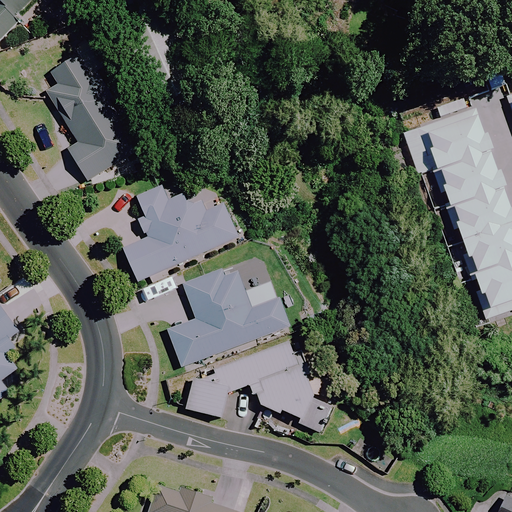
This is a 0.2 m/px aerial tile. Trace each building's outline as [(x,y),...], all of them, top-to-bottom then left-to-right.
[(34,0),(0,0),(0,42),(18,24),(14,21),(34,0)] [(135,159),(82,58),(52,73),(60,87),(48,93),(76,146),(68,151),(86,184),(135,159)] [(436,173),(491,154),(476,111),(421,130),(436,173)] [(448,210),(504,190),(491,154),(436,173),(448,210)] [(167,203),(161,189),(136,200),(145,219),(139,221),(147,240),(122,251),(137,284),(235,240),(220,206),(205,213),(200,202),(188,207),(183,196),(167,203)] [(460,243),(511,224),(511,213),(504,190),(448,210),(460,243)] [(472,276),(511,262),(511,224),(460,243),(472,276)] [(511,262),(472,276),(486,316),(511,306),(511,262)] [(242,292),(235,272),(184,291),(195,322),(167,333),(181,370),(287,330),(269,282),(242,292)] [(23,343),(0,310),(0,401),(9,395),(0,383),(0,382),(16,371),(5,356),(23,343)] [(284,414),(301,424),(321,435),(334,411),(313,400),(316,395),(302,358),(295,361),(288,344),(204,372),(195,370),(186,413),(222,420),(229,395),(251,388),(258,407),(278,417),(284,414)] [(230,511),(158,486),(149,511),(230,511)] [(511,511),(511,502),(506,500),(499,511),(511,511)]
